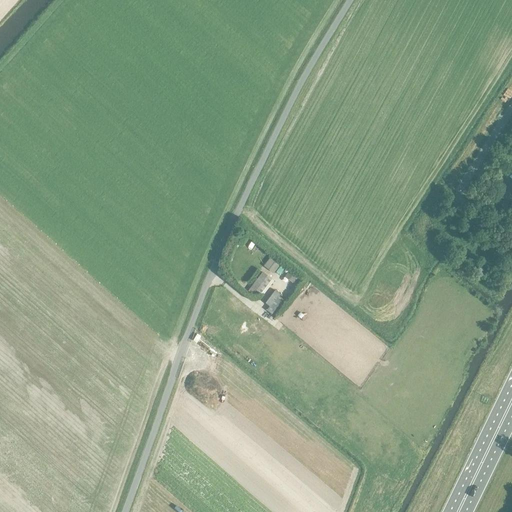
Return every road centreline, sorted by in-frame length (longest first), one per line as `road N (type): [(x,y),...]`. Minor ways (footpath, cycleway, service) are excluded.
road 1 (unclassified): [(122,511),(207,275),(286,105),(346,0)]
road 2 (primary): [(511,399),(457,511)]
